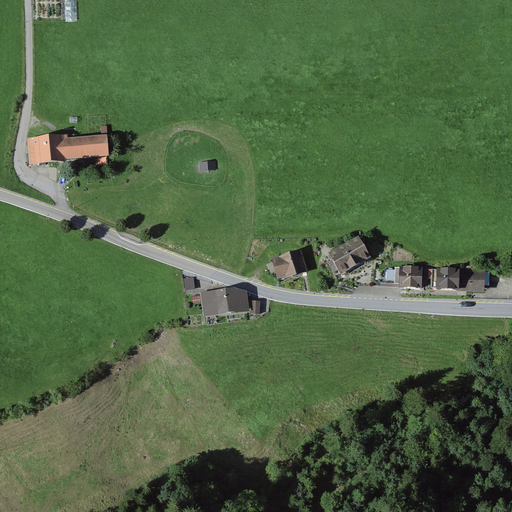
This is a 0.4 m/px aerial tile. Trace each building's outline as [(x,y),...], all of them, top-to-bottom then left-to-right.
[(67,139),(30,141),(31,166),(67,165),(67,161),(108,159),(107,140),(68,142),(67,139)] [(360,239),(332,255),(344,275),(372,259),(360,239)] [(302,254),(276,260),(281,281),(307,274),(302,254)] [(425,270),(397,271),(398,290),(425,290),(425,270)] [(487,273),(440,272),(439,292),(486,293),(487,273)] [(236,292),(217,294),(218,315),(249,314),(246,294),(236,292)] [(261,304),(254,305),(254,317),(262,316),(261,304)]
